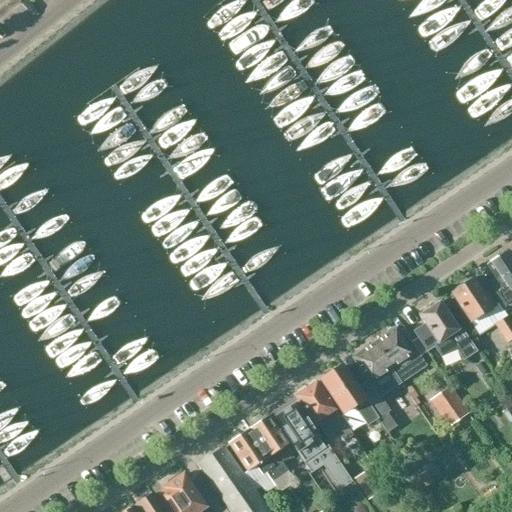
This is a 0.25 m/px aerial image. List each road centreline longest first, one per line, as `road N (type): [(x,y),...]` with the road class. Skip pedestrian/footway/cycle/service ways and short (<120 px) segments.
road 1 (unclassified): [(6,511),(511,169)]
road 2 (residential): [(83,511),(511,224)]
